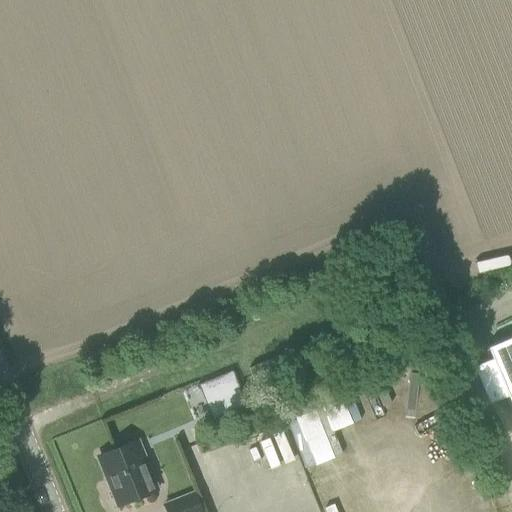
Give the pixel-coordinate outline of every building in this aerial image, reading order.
[(511,337),(488,347),(511,405),(511,337)] [(296,368),(290,352),(250,368),(257,384),(296,368)] [(247,405),(232,370),(199,383),(213,419),(247,405)] [(329,429),(351,422),(343,397),(321,404),(329,429)] [(288,419),(305,466),(335,455),(317,408),(288,419)] [(97,456),(110,488),(117,506),(158,490),(138,440),(97,456)] [(164,505),(166,511),(201,511),(194,493),(164,505)]
